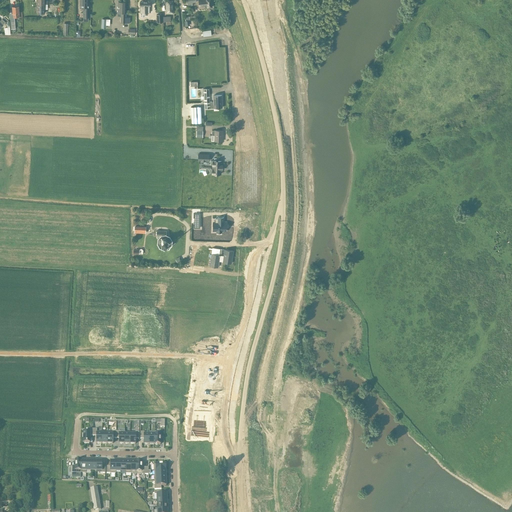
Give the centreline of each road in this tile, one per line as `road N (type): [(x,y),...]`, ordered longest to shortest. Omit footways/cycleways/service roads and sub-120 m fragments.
road 1 (unclassified): [(243,511),(243,411),(282,241),(284,199),(281,139),(244,0)]
road 2 (residential): [(76,418),(80,452),(174,454)]
road 3 (track): [(76,418),(170,416),(174,443)]
